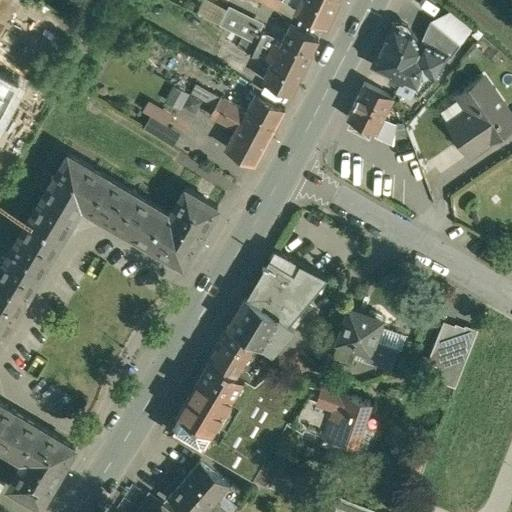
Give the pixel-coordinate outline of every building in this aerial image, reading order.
[(282,0),(261,0),(279,8),(282,0)] [(308,0),(303,12),(326,24),(337,0),(308,0)] [(261,24),(228,8),(220,23),(244,35),(253,39),(259,28),(261,24)] [(461,42),(431,19),(421,41),(447,54),(451,55),(461,42)] [(421,43),(407,24),(402,21),(395,22),(394,21),(374,63),(418,85),(425,70),(437,75),(447,54),(421,41),(421,43)] [(319,38),(291,24),(281,43),(275,39),(271,48),(306,65),(319,38)] [(269,33),(259,28),(253,39),(263,44),(267,35),(269,33)] [(253,39),(244,35),(239,46),(248,51),(253,39)] [(275,39),(267,35),(263,44),(271,48),(275,39)] [(263,44),(253,39),(248,51),(257,55),(263,44)] [(306,65),(271,48),(267,56),(273,60),(264,78),(292,92),(306,65)] [(511,112),(485,75),(459,94),(470,109),(451,123),(471,152),(511,123),(511,112)] [(394,96),(365,81),(348,116),(377,130),(394,96)] [(175,84),(169,101),(186,106),(191,89),(175,84)] [(284,107),(256,92),(247,110),(240,107),(236,116),(270,134),(284,107)] [(241,105),(221,94),(215,105),(236,116),(240,107),(241,105)] [(180,144),(193,117),(152,98),(146,110),(154,113),(147,128),(180,144)] [(236,116),(215,105),(211,113),(231,124),(232,122),(236,116)] [(270,134),(236,116),(232,122),(238,125),(228,144),(256,159),(270,134)] [(76,445),(0,399),(0,340),(82,202),(184,263),(219,205),(185,185),(169,212),(67,152),(0,265),(0,443),(23,457),(7,483),(41,504),(76,445)] [(325,272),(273,245),(245,292),(247,293),(286,319),(325,272)] [(286,319),(247,293),(229,323),(268,347),(273,350),(295,325),(286,319)] [(369,312),(350,306),(336,347),(353,353),(357,344),(369,349),(367,356),(391,364),(398,346),(375,338),(383,314),(370,309),(369,312)] [(454,327),(443,322),(429,358),(443,364),(438,376),(457,383),(477,331),(465,326),(464,328),(455,325),(454,327)] [(268,347),(229,323),(210,356),(238,373),(242,367),(252,373),(268,347)] [(353,353),(336,347),(333,356),(351,362),(353,353)] [(238,373),(210,356),(168,427),(254,478),(287,421),(288,420),(305,392),(269,371),(256,383),(238,373)] [(322,386),(311,382),(305,392),(288,420),(303,429),(305,427),(347,441),(345,448),(364,454),(373,427),(363,423),(371,400),(323,383),(322,386)] [(408,477),(420,481),(429,456),(417,451),(408,477)] [(203,511),(230,478),(199,455),(170,492),(194,511),(203,511)] [(387,511),(335,491),(316,511),(387,511)] [(178,511),(163,500),(152,511),(178,511)]
